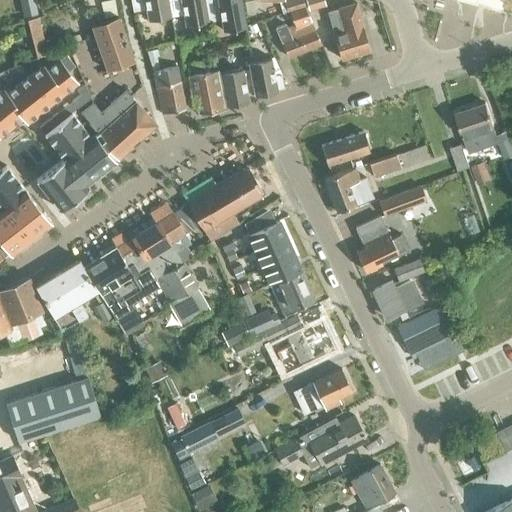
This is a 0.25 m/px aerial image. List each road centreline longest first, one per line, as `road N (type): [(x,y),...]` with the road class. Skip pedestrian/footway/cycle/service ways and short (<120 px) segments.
road 1 (residential): [(416,424),(270,115)]
road 2 (residential): [(270,115),(168,157),(70,235),(0,274)]
road 3 (residential): [(420,69),(270,115)]
